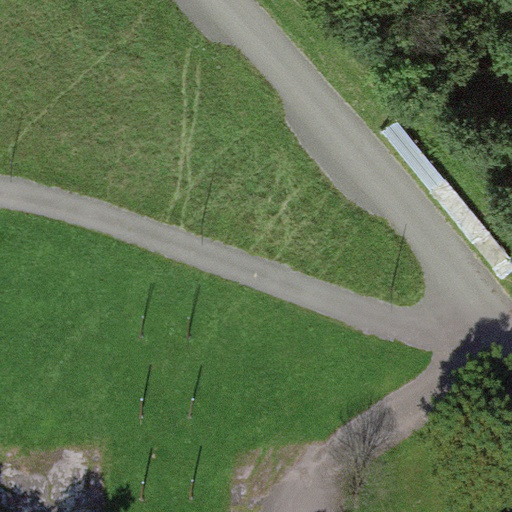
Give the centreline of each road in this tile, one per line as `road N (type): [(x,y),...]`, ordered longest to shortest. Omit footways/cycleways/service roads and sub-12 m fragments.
road 1 (track): [(476,313),(405,329),(0,190)]
road 2 (track): [(227,0),(511,356)]
